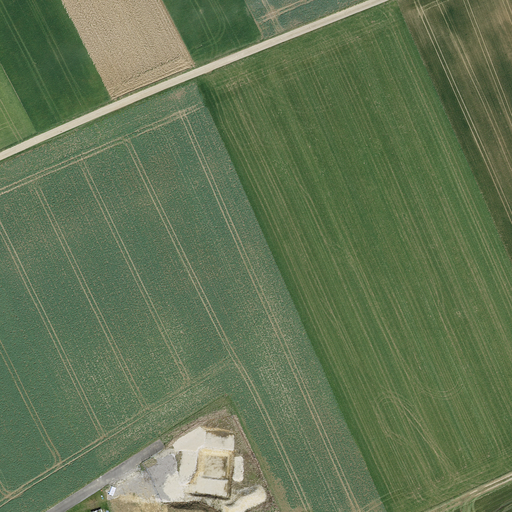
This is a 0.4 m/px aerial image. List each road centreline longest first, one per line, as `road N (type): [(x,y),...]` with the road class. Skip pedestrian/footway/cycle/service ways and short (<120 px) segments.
road 1 (track): [(381,0),(0,157)]
road 2 (residential): [(56,511),(157,443)]
